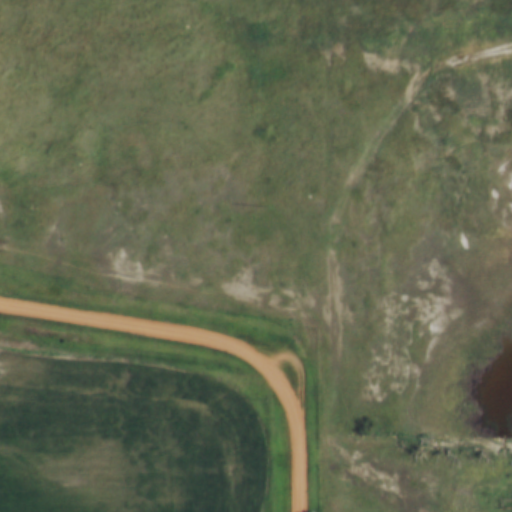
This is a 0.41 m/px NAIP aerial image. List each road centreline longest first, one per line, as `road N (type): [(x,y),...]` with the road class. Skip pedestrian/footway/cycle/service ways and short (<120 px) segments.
road 1 (residential): [(281,378),(252,349),(214,333),(0,299)]
road 2 (residential): [(299,511),(299,437),(281,378)]
